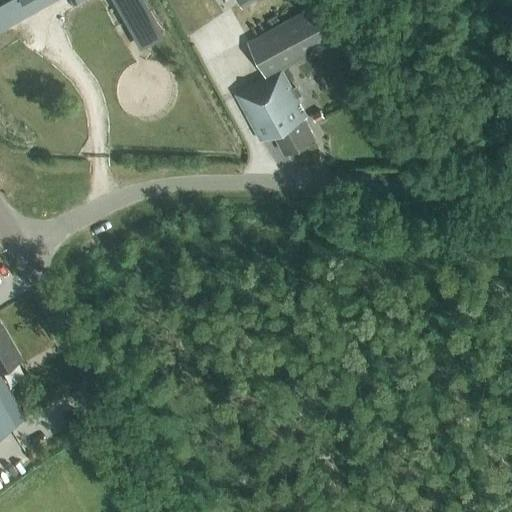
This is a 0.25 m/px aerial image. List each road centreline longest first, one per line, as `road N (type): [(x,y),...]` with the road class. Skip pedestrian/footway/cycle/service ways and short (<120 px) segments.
road 1 (unclassified): [(19,252),(126,199),(183,186),(511,192)]
road 2 (tertiary): [(161,511),(19,252)]
